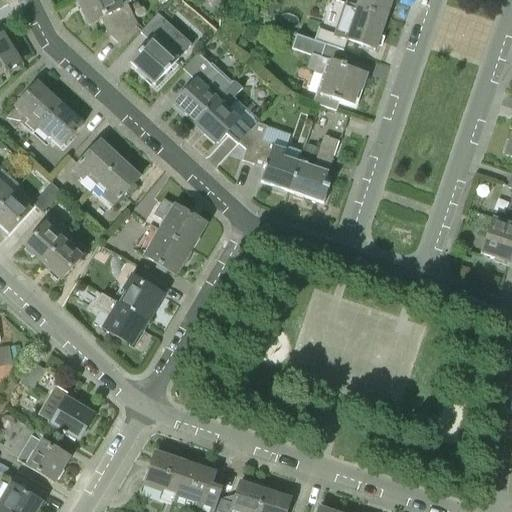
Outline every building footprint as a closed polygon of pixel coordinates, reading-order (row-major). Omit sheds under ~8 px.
[(120,46),(138,26),(127,5),(123,7),(119,0),(76,0),(89,25),(101,19),(109,36),(120,46)] [(391,0),(347,0),(346,5),(386,18),(391,0)] [(314,42),(326,46),(344,52),(347,41),(375,50),(386,18),(346,5),(336,34),(319,28),(314,42)] [(154,86),(179,60),(168,49),(180,36),(158,15),(141,34),(150,42),(130,63),(154,86)] [(0,36),(0,76),(20,64),(2,35),(0,36)] [(322,76),(312,105),(336,113),(340,102),(353,106),(358,91),(361,92),(366,76),(345,69),(346,66),(342,65),(341,66),(321,59),(326,46),(314,42),(296,36),(291,50),(311,57),(307,70),(322,76)] [(196,124),(219,100),(207,89),(220,75),(198,55),(183,71),(195,83),(175,104),(196,124)] [(238,145),(248,132),(238,123),(240,121),(227,110),(235,101),(233,99),(241,90),(234,83),(219,100),(196,124),(218,143),(226,134),(238,145)] [(34,133),(36,130),(60,105),(37,85),(14,110),(5,120),(15,130),(23,122),(34,133)] [(51,138),(63,148),(83,126),(60,105),(36,130),(48,141),(51,138)] [(288,193),(299,163),(284,158),(286,151),(262,143),(267,128),(258,125),(250,133),(248,132),(238,145),(245,151),(242,162),(265,170),(260,184),(288,193)] [(299,163),(288,193),(323,205),(329,187),(324,185),(338,142),(324,137),(313,167),(299,163)] [(89,177),(98,185),(120,161),(100,142),(72,172),(83,183),(89,177)] [(0,155),(4,159),(10,152),(0,144),(0,155)] [(101,199),(112,209),(140,179),(120,161),(98,185),(106,193),(101,199)] [(0,207),(12,194),(0,182),(0,207)] [(33,205),(42,214),(61,194),(52,185),(33,205)] [(0,224),(10,234),(31,211),(21,202),(26,196),(18,188),(12,194),(0,207),(0,224)] [(159,232),(190,251),(205,225),(163,201),(156,213),(164,219),(159,228),(160,229),(159,232)] [(481,254),(509,264),(511,255),(511,225),(493,219),(481,254)] [(25,247),(43,264),(68,237),(61,230),(57,234),(46,224),(25,247)] [(159,232),(143,258),(175,276),(190,251),(159,232)] [(62,281),(83,258),(72,248),(75,244),(68,237),(43,264),(62,281)] [(118,305),(147,322),(157,307),(154,305),(160,295),(130,277),(122,292),(125,294),(118,305)] [(118,305),(103,330),(131,346),(140,331),(142,332),(147,322),(118,305)] [(0,364),(12,362),(9,348),(0,350),(0,364)] [(19,385),(31,392),(44,371),(32,364),(19,385)] [(65,438),(66,434),(78,441),(93,416),(70,403),(73,398),(54,387),(37,416),(50,424),(48,426),(61,434),(60,435),(65,438)] [(34,441),(21,464),(53,484),(68,459),(55,451),(60,442),(47,434),(43,442),(41,440),(39,444),(34,441)] [(171,507),(172,502),(176,497),(187,465),(155,454),(141,496),(171,507)] [(202,511),(204,506),(210,486),(207,485),(211,473),(187,465),(176,497),(172,502),(202,511)] [(257,511),(265,491),(240,483),(233,505),(219,500),(214,511),(257,511)] [(0,500),(0,510),(3,511),(37,511),(42,504),(9,485),(0,500)] [(286,511),(290,500),(265,491),(257,511),(286,511)]
